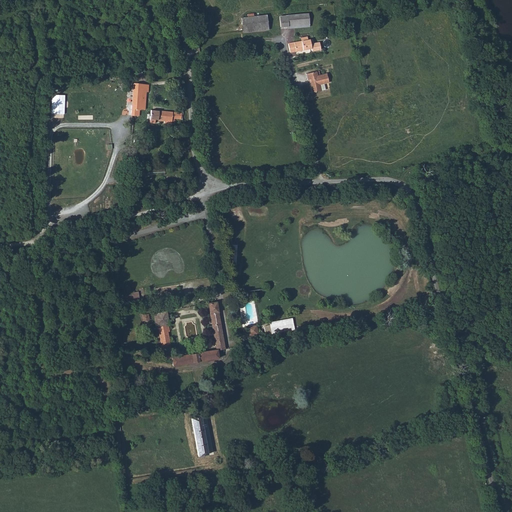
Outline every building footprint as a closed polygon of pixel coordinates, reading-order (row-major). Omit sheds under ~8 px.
[(309,26),(308,13),(287,15),(288,25),(289,27),(309,26)] [(268,30),(266,14),(254,16),(247,16),(241,17),(243,33),(268,30)] [(288,25),(287,15),(280,16),(281,26),(288,25)] [(290,53),(311,48),(310,44),(314,43),(313,39),(309,40),(309,39),(308,39),(307,37),(301,39),(301,41),(288,44),(290,53)] [(314,43),(310,44),(311,48),(312,52),(321,50),(319,42),(314,43)] [(329,83),(327,73),(317,75),(316,71),(305,73),(307,80),(309,79),(312,93),(326,90),(324,84),(329,83)] [(148,84),(133,83),(131,116),(136,116),(137,109),(144,110),(146,91),(147,91),(148,84)] [(180,119),(181,113),(151,110),(149,123),(155,123),(155,120),(164,121),(164,124),(174,125),(175,119),(180,119)] [(225,349),(217,302),(207,304),(216,349),(217,349),(217,351),(225,349)] [(166,311),(153,314),(156,327),(158,327),(164,359),(172,358),(171,357),(172,357),(168,332),(170,332),(166,311)] [(263,327),(265,336),(293,329),(291,318),(269,323),(270,325),(263,327)] [(258,333),(256,325),(247,327),(249,335),(258,333)] [(172,358),(173,366),(218,357),(217,351),(217,349),(216,349),(172,357),(171,357),(172,358)] [(201,417),(192,418),(198,455),(207,454),(201,417)]
